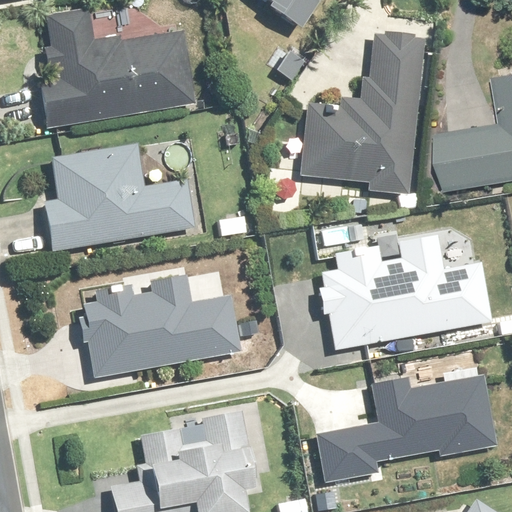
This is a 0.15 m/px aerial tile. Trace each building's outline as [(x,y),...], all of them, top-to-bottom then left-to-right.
[(262,0),(273,7),(270,11),(301,32),(322,0),(262,0)] [(183,35),(123,44),(122,40),(94,44),(90,12),(49,18),(54,49),(47,50),(50,72),(54,72),(55,77),(41,79),(48,128),(194,107),(183,35)] [(375,44),(372,44),(371,81),(362,81),(361,104),(342,103),(341,110),(305,109),(303,181),(370,183),(370,190),(413,192),(415,134),(409,134),(409,121),(416,122),(417,92),(414,92),(414,85),(421,85),(422,40),(412,40),(412,38),(384,36),(384,39),(375,39),(375,44)] [(311,59),(295,48),(279,72),(295,83),(311,59)] [(453,191),(511,181),(511,76),(501,79),(508,124),(444,134),(453,191)] [(186,182),(145,189),(137,146),(53,161),(61,204),(47,206),(55,254),(195,229),(186,182)] [(245,218),(219,220),(220,239),(246,236),(245,218)] [(318,268),(327,314),(305,318),(311,354),(333,350),(334,355),(501,324),(489,258),(452,265),(446,235),(329,256),(331,266),(318,268)] [(419,386),(410,388),(408,378),(373,386),(380,421),(320,433),(331,484),(379,474),(376,462),(441,448),(442,456),(498,444),(495,428),(484,377),(469,380),(467,371),(418,382),(419,386)] [(98,440),(109,503),(91,506),(92,511),(248,511),(245,495),(262,492),(247,408),(171,422),(172,426),(98,440)]
